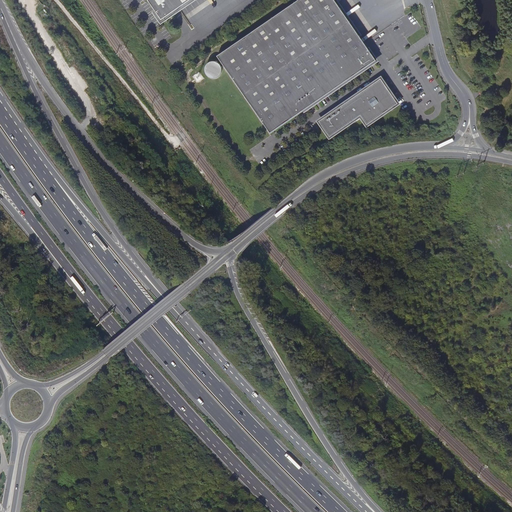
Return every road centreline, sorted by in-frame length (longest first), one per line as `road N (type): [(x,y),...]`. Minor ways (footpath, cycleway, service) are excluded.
road 1 (motorway): [(0,138),(161,348),(316,511)]
road 2 (motorway): [(335,511),(168,332),(49,178)]
road 3 (motorway): [(181,318),(63,144),(1,8)]
road 4 (motorway): [(51,253),(281,511)]
road 5 (primary): [(225,250),(193,243),(117,175),(47,89),(1,8)]
road 6 (secondary): [(227,256),(307,193),(363,165),(449,153),(511,161)]
road 7 (motorway): [(380,511),(312,421),(239,298),(227,256)]
road 8 (motorway): [(367,511),(181,318)]
road 9 (secondary): [(436,147),(394,149),(338,166),(225,250)]
road 10 (secondary): [(225,250),(103,352),(37,388)]
road 11 (secondary): [(48,405),(227,256)]
road 12 (motorway): [(181,318),(49,178)]
road 13 (unclassified): [(469,112),(443,65),(428,0)]
